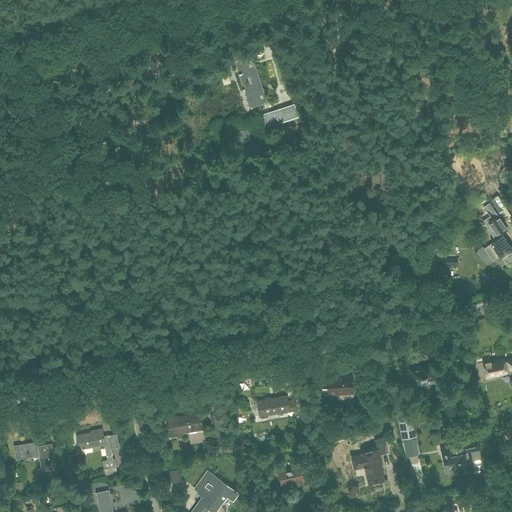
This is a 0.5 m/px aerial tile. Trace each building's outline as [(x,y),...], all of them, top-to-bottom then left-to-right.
[(250,108),(267,103),(255,67),(256,67),(252,55),(238,59),(237,56),(228,59),(230,63),(234,62),(250,108)] [(299,116),(295,103),(255,116),(260,129),(299,116)] [(486,218),(498,235),(511,225),(511,224),(501,208),(486,218)] [(511,248),(503,236),(491,244),(491,243),(484,248),(492,260),(500,255),(506,263),(511,259),(511,255),(510,252),(511,251),(511,250),(511,248)] [(434,245),(434,254),(447,254),(447,245),(434,245)] [(436,339),(438,347),(445,346),(443,338),(436,339)] [(511,371),(511,370),(511,360),(509,362),(505,363),(504,359),(494,361),(493,360),(492,360),(492,361),(484,363),(487,378),(507,374),(506,369),(510,368),(511,371)] [(410,369),(413,382),(435,378),(432,364),(419,366),(419,367),(410,369)] [(327,376),(328,388),(323,389),(322,385),(312,386),(313,404),(323,403),(323,395),(328,395),(328,396),(353,394),(352,376),(338,377),(338,376),(327,376)] [(282,414),(296,411),(294,401),(288,402),(287,397),(258,402),(260,416),(281,412),(282,414)] [(417,437),(411,407),(396,410),(396,411),(402,440),(417,437)] [(466,413),(465,416),(465,419),(468,420),(471,420),(473,417),(472,414),(469,412),(466,413)] [(191,444),(204,441),(200,415),(175,419),(175,418),(167,419),(171,437),(183,435),(182,433),(189,432),(191,444)] [(223,415),(211,417),(214,437),(227,435),(223,415)] [(293,426),(296,437),(314,433),(311,422),(293,426)] [(102,431),(77,436),(79,450),(105,446),(107,461),(103,462),(104,468),(105,470),(116,468),(115,461),(114,462),(113,462),(112,456),(113,456),(111,444),(109,436),(103,437),(102,431)] [(323,444),(321,436),(313,438),(315,446),(323,444)] [(362,454),(351,457),(353,466),(364,463),(369,483),(369,481),(382,478),(383,480),(384,480),(380,464),(381,464),(379,455),(387,453),(383,436),(374,438),(377,449),(361,453),(362,454)] [(419,454),(416,438),(403,440),(406,457),(419,454)] [(474,469),(470,452),(482,450),(480,439),(466,441),(466,442),(441,448),(444,465),(455,462),(457,473),(474,469)] [(42,472),(55,470),(51,445),(38,447),(37,442),(14,446),(16,460),(39,456),(42,472)] [(304,457),(307,470),(314,469),(313,463),(319,462),(318,458),(312,459),(312,456),(304,457)] [(303,481),(304,481),(302,468),(279,473),(282,486),(294,483),(295,486),(303,485),(303,481)] [(179,469),(167,472),(169,480),(181,477),(179,469)] [(203,498),(193,511),(200,511),(205,506),(213,511),(215,511),(219,507),(227,496),(233,500),(239,493),(208,470),(194,488),(199,492),(198,493),(203,498)] [(101,479),(103,484),(114,481),(112,476),(101,479)] [(22,482),(12,483),(14,494),(23,492),(22,482)] [(100,511),(112,511),(111,502),(109,491),(97,493),(100,511)]
